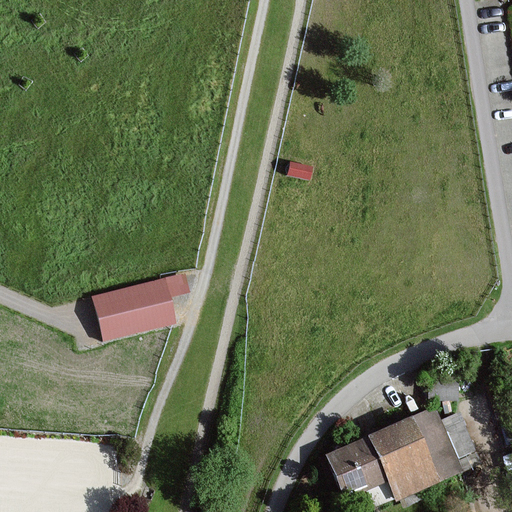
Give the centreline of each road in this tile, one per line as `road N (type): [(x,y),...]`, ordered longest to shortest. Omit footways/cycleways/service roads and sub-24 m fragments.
road 1 (unknown): [(263,0),(219,222),(191,326),(150,428),(133,511)]
road 2 (unknown): [(184,511),(301,0)]
road 3 (unclassified): [(274,511),(301,450),(361,386),(447,345),(511,330)]
road 4 (unclassified): [(511,268),(467,0)]
